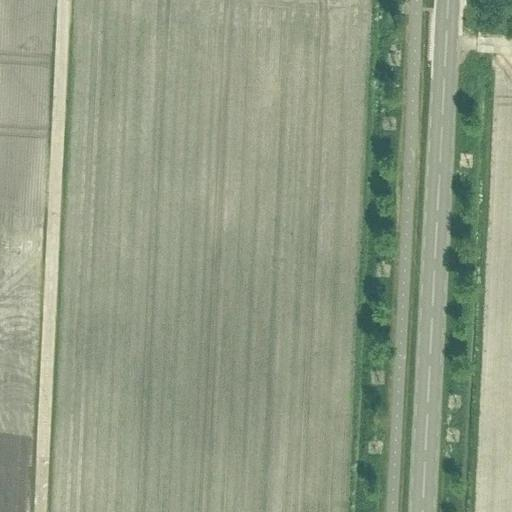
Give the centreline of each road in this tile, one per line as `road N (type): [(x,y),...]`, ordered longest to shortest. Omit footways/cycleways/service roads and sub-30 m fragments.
road 1 (secondary): [(422,511),(446,0)]
road 2 (unknown): [(58,0),(35,511)]
